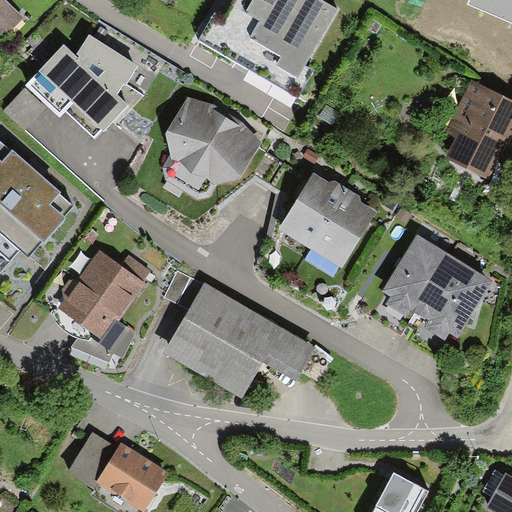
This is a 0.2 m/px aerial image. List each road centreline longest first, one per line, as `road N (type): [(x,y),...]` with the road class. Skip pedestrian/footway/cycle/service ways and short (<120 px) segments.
road 1 (residential): [(416,441),(413,389),(195,258),(60,144)]
road 2 (residential): [(416,441),(149,409)]
road 3 (residential): [(278,511),(149,409)]
road 4 (residential): [(149,409),(0,347)]
